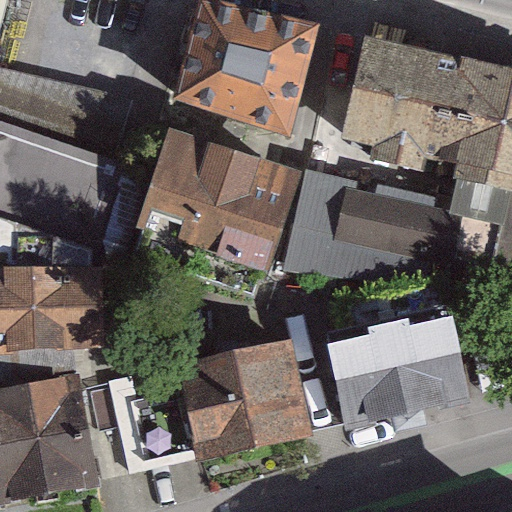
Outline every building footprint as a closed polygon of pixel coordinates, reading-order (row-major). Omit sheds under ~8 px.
[(0,0),(0,59),(15,0),(0,0)] [(344,42),(192,12),(174,104),(320,147),(344,42)] [(484,76),(363,48),(347,116),(369,121),(365,139),(443,157),(447,142),(467,147),(484,76)] [(511,81),(484,76),(467,147),(502,155),(486,214),(511,220),(511,81)] [(281,275),(313,173),(185,139),(160,236),(281,275)] [(0,144),(0,220),(119,244),(138,172),(0,144)] [(511,267),(511,220),(486,214),(328,174),(302,288),(490,285),(495,265),(511,267)] [(0,220),(0,406),(99,384),(93,355),(138,353),(119,244),(0,220)] [(334,338),(352,432),(496,404),(477,310),(334,338)] [(338,434),(313,344),(200,375),(208,403),(162,415),(180,477),(338,434)] [(0,452),(13,511),(23,511),(124,489),(99,384),(0,406),(0,452)]
